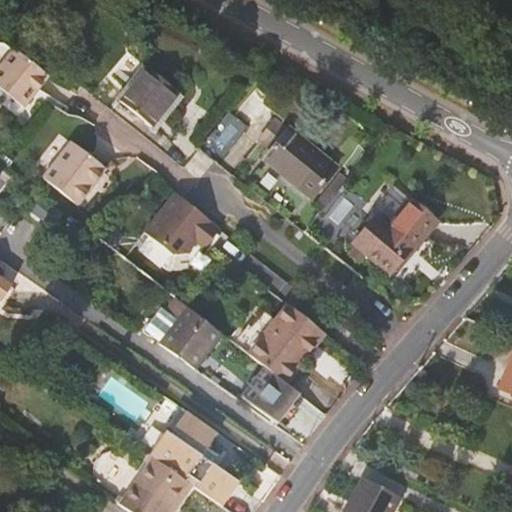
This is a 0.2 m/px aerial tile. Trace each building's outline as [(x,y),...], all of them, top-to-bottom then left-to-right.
[(13,47),(7,55),(31,75),(41,82),(47,75),(13,47)] [(31,75),(7,55),(0,63),(0,88),(23,106),(41,82),(31,75)] [(122,96),(154,122),(182,88),(150,61),(122,96)] [(269,123),(265,127),(272,132),(330,176),(331,173),(269,123)] [(272,132),(265,127),(246,152),(308,202),(330,176),(272,132)] [(44,177),(78,205),(103,170),(70,143),(44,177)] [(220,229),(175,193),(144,232),(172,255),(188,253),(202,235),(210,242),(220,229)] [(414,201),(394,224),(420,244),(439,222),(414,201)] [(420,244),(394,224),(392,227),(378,215),(357,241),(393,271),(414,247),(416,249),(420,244)] [(0,297),(9,284),(0,277),(0,297)] [(249,353),(286,382),(301,362),(297,359),(322,328),(289,303),(249,353)] [(223,333),(189,307),(174,326),(160,344),(196,369),(223,333)] [(160,344),(174,326),(162,317),(148,336),(160,344)] [(511,360),(500,387),(511,392),(511,360)] [(305,398),(290,422),(309,434),(324,410),(305,398)] [(172,425),(185,408),(180,405),(168,422),(172,425)] [(187,481),(220,504),(237,481),(211,462),(223,446),(211,437),(216,430),(185,408),(172,425),(169,430),(165,427),(147,452),(151,455),(187,481)] [(147,461),(184,486),(187,481),(151,455),(147,461)] [(117,503),(129,511),(166,511),(184,486),(147,461),(117,503)] [(381,511),(392,494),(352,475),(339,501),(361,511),(381,511)] [(361,511),(339,501),(332,511),(361,511)]
